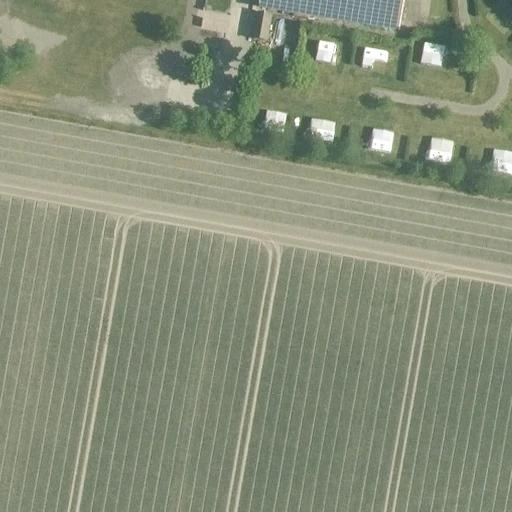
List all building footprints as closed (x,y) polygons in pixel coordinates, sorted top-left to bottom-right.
[(240,0),(239,9),(254,11),(255,0),(240,0)] [(256,0),(255,10),(395,31),(400,0),(256,0)] [(511,0),(500,0),(511,10),(511,0)] [(255,15),(250,42),(267,44),(271,18),(255,15)] [(210,25),(206,50),(218,51),(222,27),(210,25)] [(317,53),(335,55),(338,32),(320,30),(317,53)] [(427,46),(449,45),(449,34),(426,35),(427,46)] [(368,39),(364,60),(386,63),(390,42),(368,39)] [(244,54),(243,62),(250,63),(252,55),(244,54)] [(169,111),(168,119),(179,120),(180,112),(169,111)] [(263,111),(262,121),(286,124),(287,114),(263,111)] [(313,119),(311,130),(333,133),(335,123),(313,119)] [(369,136),(392,141),(395,125),(373,120),(369,136)] [(433,151),(454,153),(455,131),(435,130),(433,151)] [(511,154),(497,152),(495,162),(511,164),(511,154)]
